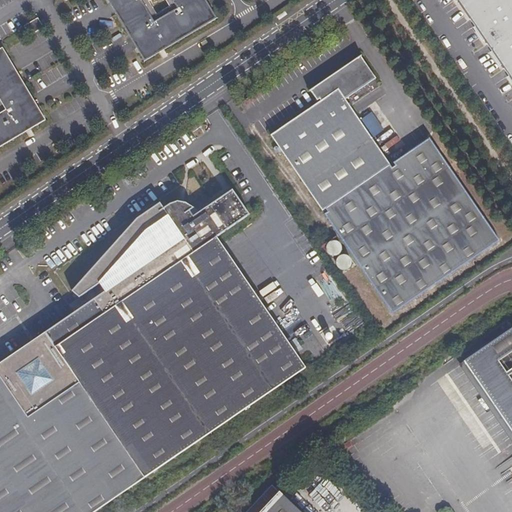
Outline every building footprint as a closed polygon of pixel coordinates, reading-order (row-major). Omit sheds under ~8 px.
[(102,0),(140,65),(214,23),(200,0),(102,0)] [(511,0),(458,0),(511,80),(511,0)] [(29,39),(44,32),(38,21),(24,29),(29,39)] [(0,149),(45,124),(3,52),(0,53),(0,149)] [(348,99),(376,79),(362,57),(312,91),(316,98),(320,97),(322,101),(272,136),(324,212),(327,209),(329,213),(326,215),(393,314),(500,242),(432,138),(392,165),(348,99)] [(79,296),(100,283),(106,292),(0,363),(0,511),(81,511),(305,365),(216,232),(250,210),(233,184),(191,211),(189,207),(187,204),(170,213),(168,210),(165,206),(128,229),(74,288),(79,296)] [(165,206),(163,201),(142,214),(128,229),(165,206)] [(170,213),(187,204),(179,203),(168,210),(170,213)] [(328,247),(327,250),(328,252),(329,254),(331,255),(333,257),(335,257),(338,256),(340,255),(342,253),(343,251),(343,248),(342,246),(342,245),(340,243),(338,242),(335,241),(333,242),(331,243),(329,245),(328,247)] [(345,255),(342,256),(340,257),(338,259),(337,262),(337,264),(338,267),(339,269),(341,270),(344,271),(346,271),(349,270),(351,269),(352,266),(353,264),(352,261),(351,259),(350,257),(347,256),(345,255)] [(511,319),(457,357),(511,438),(511,319)] [(301,511),(280,491),(259,511),(301,511)]
